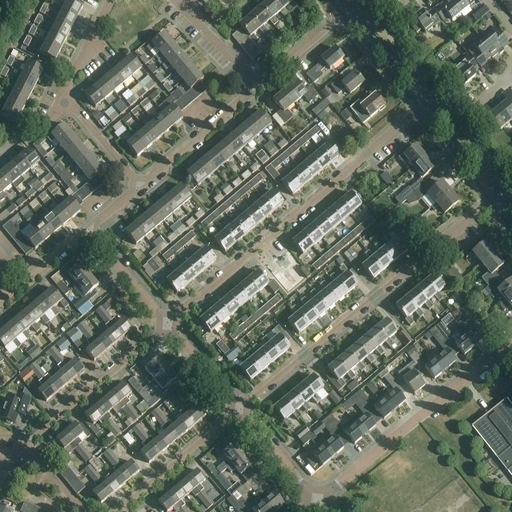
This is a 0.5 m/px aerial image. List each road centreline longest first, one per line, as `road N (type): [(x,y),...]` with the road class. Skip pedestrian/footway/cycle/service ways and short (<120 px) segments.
road 1 (residential): [(426,104),(166,323)]
road 2 (residential): [(239,408),(495,195)]
road 3 (unclassified): [(315,500),(511,342)]
road 4 (residential): [(166,323),(0,468)]
road 5 (residential): [(119,511),(239,408)]
road 6 (residential): [(139,186),(256,86)]
road 7 (tertiary): [(426,104),(346,9)]
road 8 (residential): [(166,323),(88,229)]
